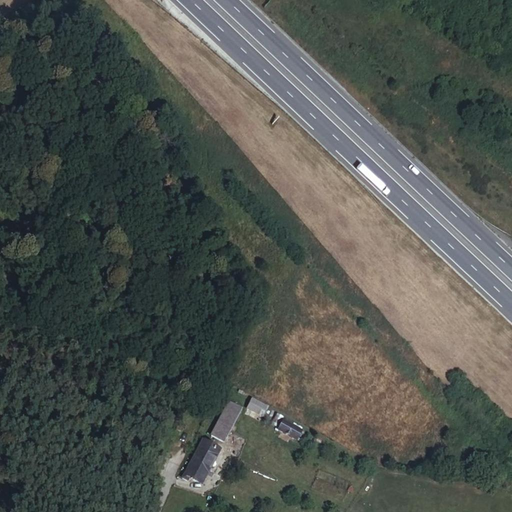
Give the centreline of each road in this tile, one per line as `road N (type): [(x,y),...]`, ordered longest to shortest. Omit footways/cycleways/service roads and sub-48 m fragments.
road 1 (motorway): [(190,0),(511,302)]
road 2 (motorway): [(511,266),(227,0)]
